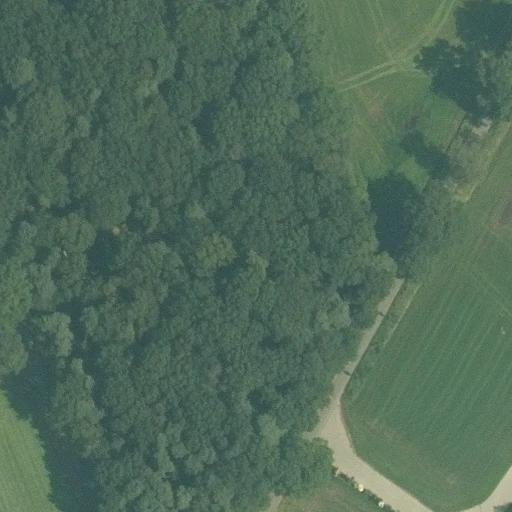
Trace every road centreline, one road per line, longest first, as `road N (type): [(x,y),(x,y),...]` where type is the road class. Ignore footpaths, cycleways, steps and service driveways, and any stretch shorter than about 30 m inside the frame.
road 1 (unclassified): [(256,511),(511,53)]
road 2 (unclassified): [(106,511),(0,270)]
